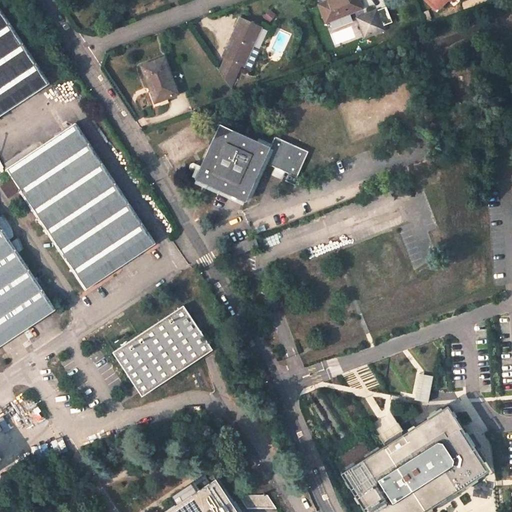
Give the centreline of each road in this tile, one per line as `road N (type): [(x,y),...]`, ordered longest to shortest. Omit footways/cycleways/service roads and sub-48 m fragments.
road 1 (unclassified): [(328,511),(263,351),(77,54)]
road 2 (residential): [(224,0),(77,54)]
